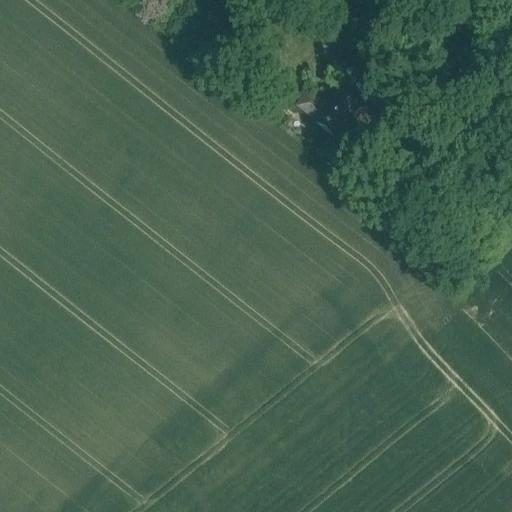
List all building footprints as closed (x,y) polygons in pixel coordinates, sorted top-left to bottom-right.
[(374,87),(358,75),(351,85),(360,92),(358,96),(365,101),(374,87)] [(317,105),(305,96),(295,110),(306,119),(317,105)] [(365,131),(351,120),(354,115),(330,98),(322,109),(317,105),(306,119),(311,122),(309,125),(333,143),(341,132),(356,143),(365,131)] [(433,157),(426,166),(442,181),(450,171),(433,157)] [(419,160),(410,169),(415,174),(434,190),(439,194),(447,185),(442,181),(426,166),(419,160)] [(434,190),(415,174),(409,181),(428,197),(434,190)]
